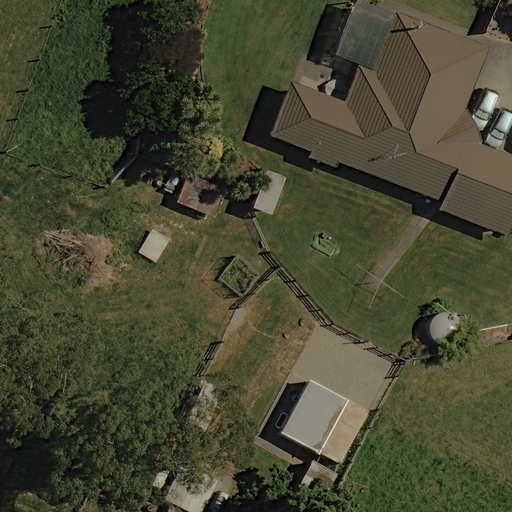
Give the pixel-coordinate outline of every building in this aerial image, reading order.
[(511,196),(511,166),(474,152),(458,122),(482,58),(345,6),(324,63),(349,72),(339,100),(288,81),(265,142),(300,155),(298,162),(332,175),(334,168),(435,206),(432,214),(496,239),(511,196)] [(282,180),(257,171),(242,212),(267,222),(282,180)] [(221,191),(171,176),(163,203),(213,218),(221,191)] [(325,323),(312,345),(351,368),(364,346),(325,323)] [(367,417),(340,401),(307,456),(334,472),(367,417)]
